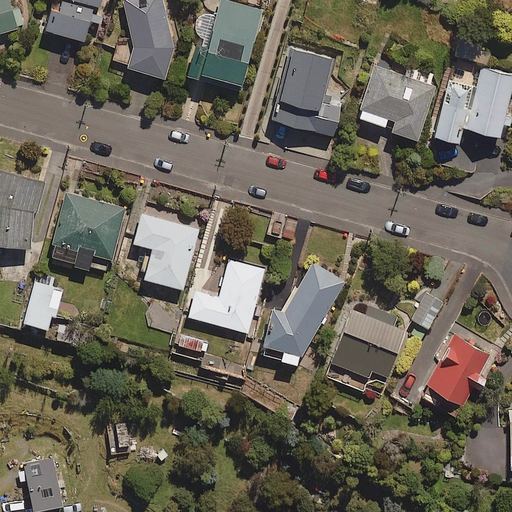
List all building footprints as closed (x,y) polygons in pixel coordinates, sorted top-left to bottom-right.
[(0,0),(0,37),(23,30),(16,0),(0,0)] [(92,24),(101,27),(104,15),(101,14),(104,0),(60,0),(58,10),(50,8),(43,34),(87,45),(92,24)] [(175,51),(162,0),(126,0),(124,1),(134,41),(121,44),(116,64),(130,67),(131,73),(167,84),(175,51)] [(264,12),(222,2),(210,50),(197,46),(189,78),(244,92),(264,12)] [(334,59),(292,51),(276,127),(335,139),(342,107),(325,104),(334,59)] [(511,96),(511,74),(482,69),(477,89),(448,83),(435,145),(461,151),(464,135),(502,143),(511,96)] [(436,87),(376,70),(361,123),(387,130),(389,122),(398,125),(394,138),(419,145),(436,87)] [(45,183),(0,176),(0,251),(31,256),(37,215),(40,215),(45,183)] [(91,270),(92,266),(105,269),(107,261),(113,262),(125,210),(68,196),(52,261),(91,270)] [(200,231),(143,217),(136,247),(155,251),(146,283),(184,293),(200,231)] [(264,268),(228,259),(220,298),(197,292),(190,321),(249,335),(264,268)] [(345,281),(312,264),(286,316),(281,314),(260,355),(297,374),(345,281)] [(65,293),(36,285),(24,328),(52,336),(65,293)] [(444,303),(428,295),(413,322),(429,331),(444,303)] [(354,314),(335,369),(372,382),(373,377),(390,382),(406,334),(393,330),(397,318),(369,308),(365,318),(354,314)] [(176,317),(151,310),(147,325),(171,332),(176,317)] [(457,412),(470,391),(478,395),(487,380),(479,375),(489,357),(462,341),(455,354),(450,351),(422,400),(440,411),(444,404),(457,412)] [(64,511),(53,457),(26,463),(36,511),(64,511)]
